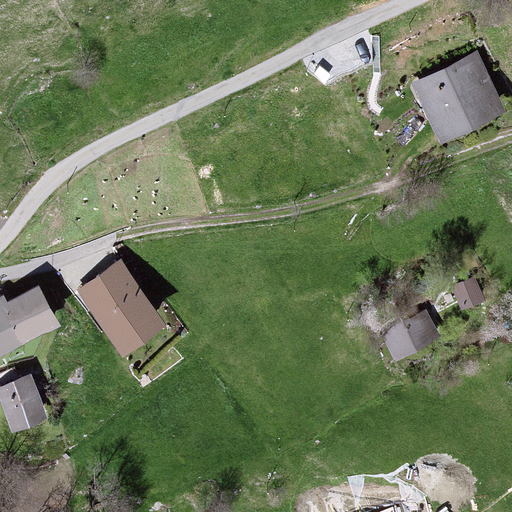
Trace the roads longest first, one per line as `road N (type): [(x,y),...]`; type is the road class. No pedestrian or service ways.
road 1 (residential): [(0,239),(53,176),(406,0)]
road 2 (track): [(120,237),(359,190),(511,127)]
